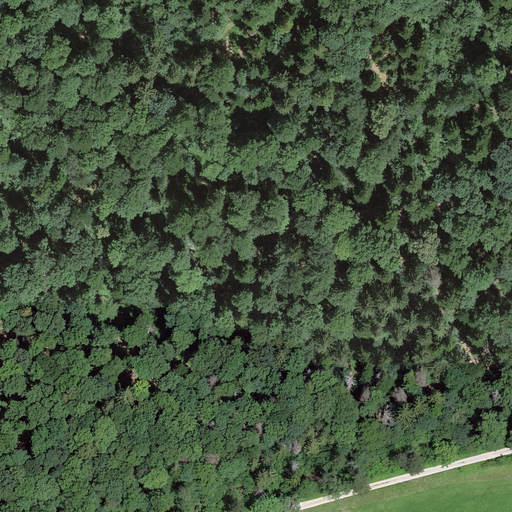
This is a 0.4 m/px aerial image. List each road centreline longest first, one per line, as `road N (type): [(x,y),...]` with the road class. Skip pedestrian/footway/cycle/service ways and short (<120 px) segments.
road 1 (track): [(511,196),(355,212),(0,284)]
road 2 (track): [(278,511),(511,450)]
